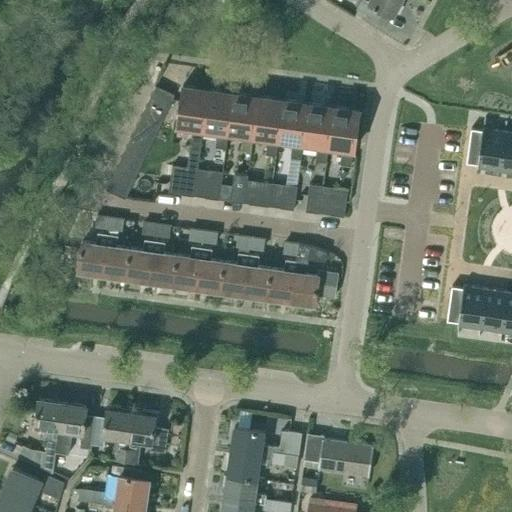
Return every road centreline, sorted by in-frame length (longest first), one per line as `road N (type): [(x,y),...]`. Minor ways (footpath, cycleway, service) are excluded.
road 1 (residential): [(362,242),(108,203)]
road 2 (unclassified): [(213,393),(16,360)]
road 3 (residential): [(362,242),(384,86),(396,69)]
road 4 (residential): [(347,413),(362,242)]
road 5 (unclassified): [(347,413),(213,393)]
road 6 (residential): [(396,69),(447,44),(503,0)]
road 7 (residential): [(196,511),(213,393)]
